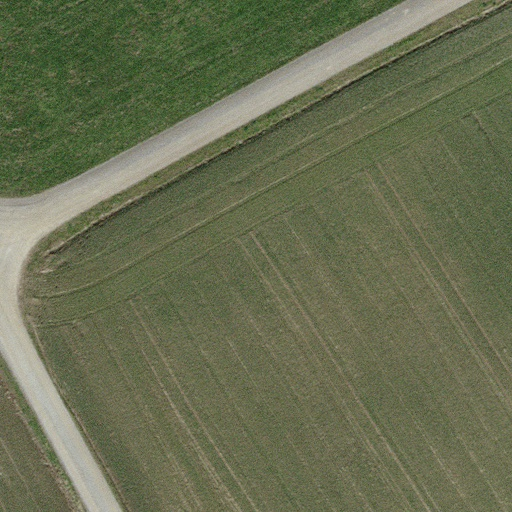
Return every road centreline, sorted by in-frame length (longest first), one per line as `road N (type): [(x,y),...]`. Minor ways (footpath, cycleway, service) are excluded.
road 1 (track): [(452,0),(0,263)]
road 2 (track): [(110,511),(0,300)]
